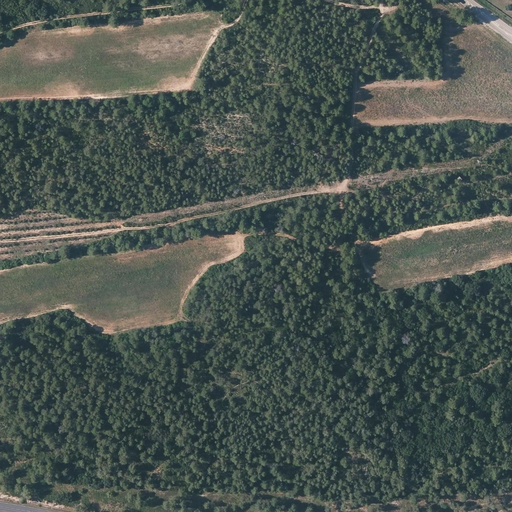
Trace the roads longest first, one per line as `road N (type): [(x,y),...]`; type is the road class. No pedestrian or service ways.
road 1 (track): [(126,228),(343,182),(356,70),(379,17),(411,0)]
road 2 (track): [(246,0),(235,23),(206,13),(31,31),(0,44)]
road 3 (track): [(187,0),(0,32)]
